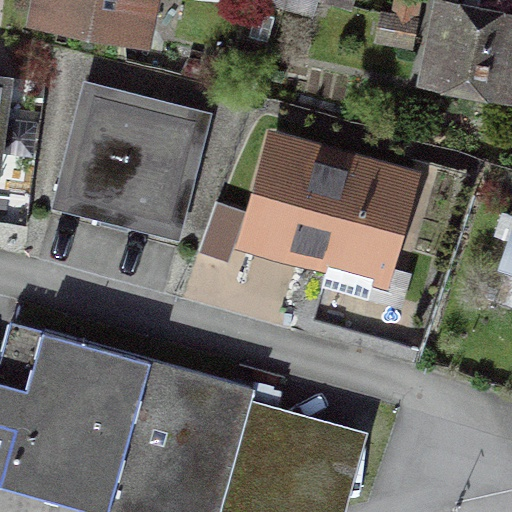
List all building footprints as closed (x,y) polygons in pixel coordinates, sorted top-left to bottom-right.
[(50,0),(49,10),(128,25),(132,0),(50,0)] [(251,0),(252,0),(278,8),(307,17),(312,0),(251,0)] [(412,23),(410,23),(415,3),(401,0),(393,0),(389,19),(379,16),(374,41),(408,47),(412,23)] [(511,46),(509,46),(511,31),(511,22),(439,8),(425,79),(511,96),(511,46)] [(91,98),(65,199),(166,225),(191,124),(91,98)] [(275,149),(250,237),(320,257),(322,252),(375,267),(398,184),(365,175),(363,180),(353,177),(355,172),(275,149)] [(195,255),(220,264),(237,216),(211,207),(195,255)] [(511,239),(502,268),(511,271),(511,239)] [(214,511),(234,441),(262,449),(276,397),(7,323),(0,349),(0,485),(94,511),(108,511),(113,497),(166,511),(214,511)]
